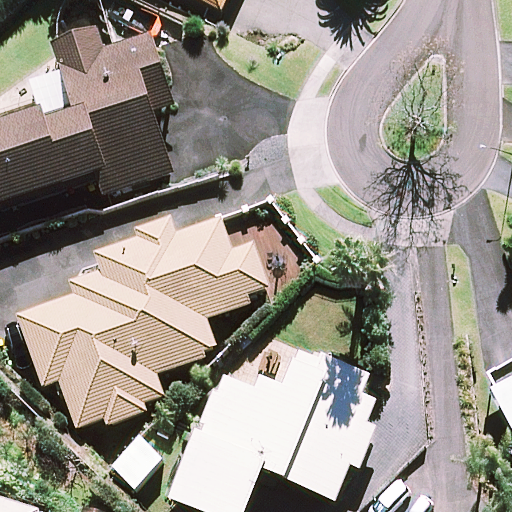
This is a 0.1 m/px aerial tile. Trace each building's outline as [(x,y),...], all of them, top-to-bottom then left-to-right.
[(180,0),(225,20),(234,0),(180,0)] [(0,133),(0,228),(109,195),(111,201),(172,182),(155,126),(177,118),(155,48),(107,63),(102,47),(57,61),(75,121),(43,131),(40,121),(0,133)] [(220,361),(208,332),(253,313),(252,310),(273,302),(255,257),(236,264),(221,228),(101,276),(108,294),(19,330),(46,398),(62,392),(80,437),(102,428),(105,436),(151,418),(147,410),(165,403),(158,386),(220,361)] [(336,511),(353,474),(361,478),(378,439),(366,434),(375,414),(364,409),(376,381),(253,327),(228,382),(172,509),(178,511),(254,511),(268,482),(335,511),(336,511)] [(511,445),(511,379),(488,392),(503,420),(499,423),(511,445)]
